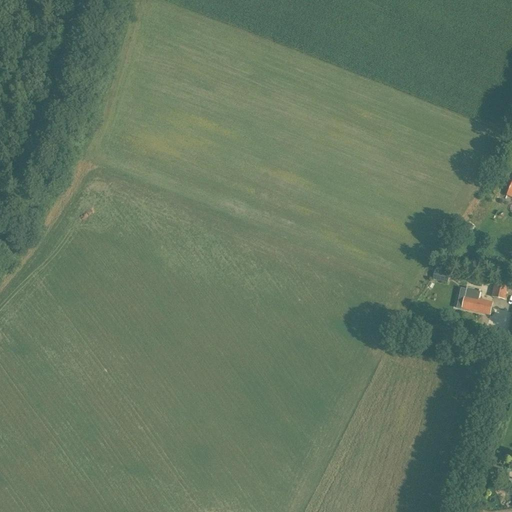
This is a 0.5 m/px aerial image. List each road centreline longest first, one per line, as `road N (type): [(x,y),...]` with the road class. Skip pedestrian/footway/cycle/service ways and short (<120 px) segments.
road 1 (track): [(0,237),(59,137),(113,0)]
road 2 (unclassified): [(478,511),(511,394)]
